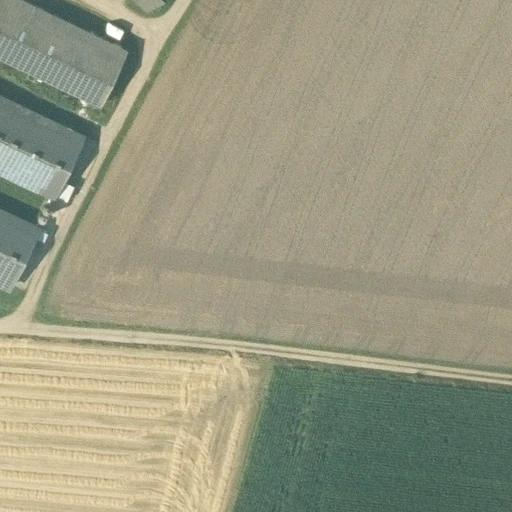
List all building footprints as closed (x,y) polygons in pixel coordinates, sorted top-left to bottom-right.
[(71,24),(21,0),(0,0),(0,55),(45,77),(71,24)] [(138,0),(147,9),(155,0),(138,0)] [(126,50),(71,24),(45,77),(99,104),(126,50)] [(83,138),(0,97),(0,169),(66,201),(73,187),(62,182),(83,138)] [(47,234),(0,211),(0,282),(11,288),(35,238),(43,242),(47,234)]
